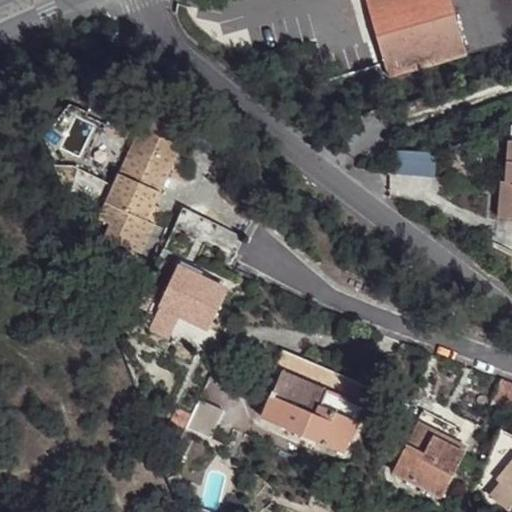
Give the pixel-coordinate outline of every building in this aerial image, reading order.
[(511,0),(363,0),(364,3),(386,80),(511,44),(511,0)] [(150,57),(128,38),(125,41),(119,49),(142,67),(149,59),(150,57)] [(192,132),(150,112),(120,176),(162,195),(192,132)] [(162,195),(120,176),(101,219),(113,226),(108,239),(143,254),(157,226),(148,221),(157,205),(162,195)] [(511,184),(508,184),(503,183),(499,220),(511,221),(511,184)] [(164,210),(157,205),(148,221),(157,226),(164,210)] [(243,236),(219,223),(211,241),(234,252),(243,236)] [(223,301),(171,280),(154,320),(204,342),(223,301)] [(380,397),(289,363),(282,381),(366,412),(374,415),(380,397)] [(366,412),(282,381),(265,429),(349,459),(366,412)] [(511,399),(511,384),(502,381),(490,406),(506,413),(511,399)] [(475,435),(426,409),(420,419),(469,445),(475,435)] [(469,445),(420,419),(393,468),(443,495),(469,445)] [(511,453),(502,465),(506,468),(497,478),(501,482),(492,494),(511,511),(511,453)]
